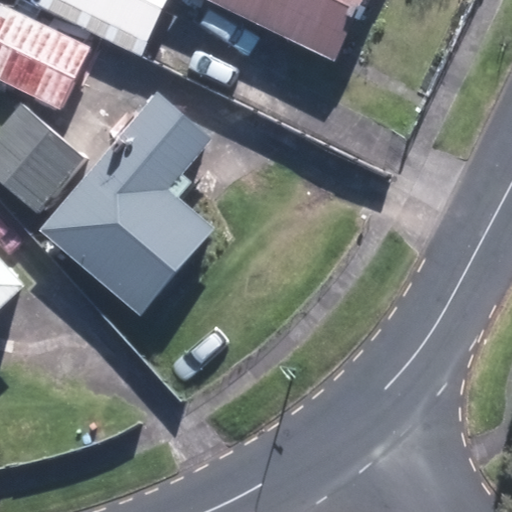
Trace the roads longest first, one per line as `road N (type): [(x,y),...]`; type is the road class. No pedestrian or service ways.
road 1 (tertiary): [(358,415),(422,344),(511,177)]
road 2 (tertiary): [(202,511),(312,454),(358,415)]
road 3 (residential): [(441,511),(358,415)]
